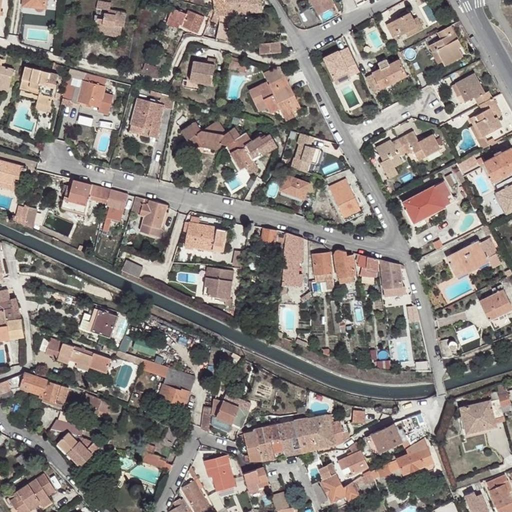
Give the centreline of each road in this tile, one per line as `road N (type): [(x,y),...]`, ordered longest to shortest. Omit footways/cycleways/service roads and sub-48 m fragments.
road 1 (residential): [(55,149),(71,167),(406,255)]
road 2 (unknown): [(301,47),(279,64),(192,42),(169,79),(152,82),(12,46)]
road 3 (residential): [(406,255),(301,47)]
road 4 (residential): [(105,511),(0,417)]
road 5 (residential): [(360,435),(431,406),(442,395),(436,365)]
